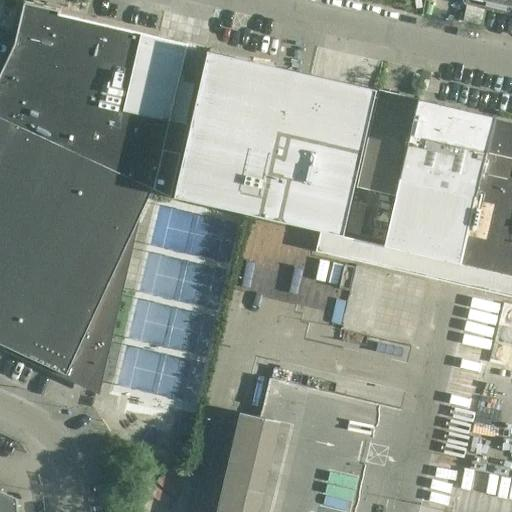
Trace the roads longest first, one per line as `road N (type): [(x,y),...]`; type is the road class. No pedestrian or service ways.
road 1 (unknown): [(89,424),(149,248),(162,237),(195,242),(202,261),(160,406),(147,417)]
road 2 (unclassified): [(511,57),(248,0)]
road 3 (unclassified): [(75,511),(62,436),(0,408)]
